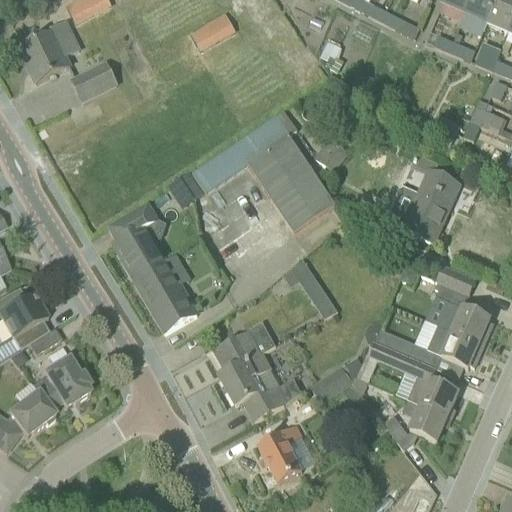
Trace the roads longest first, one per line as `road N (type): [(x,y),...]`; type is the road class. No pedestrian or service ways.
road 1 (tertiary): [(160,408),(0,143)]
road 2 (residential): [(29,488),(160,408)]
road 3 (unclassified): [(456,511),(511,383)]
